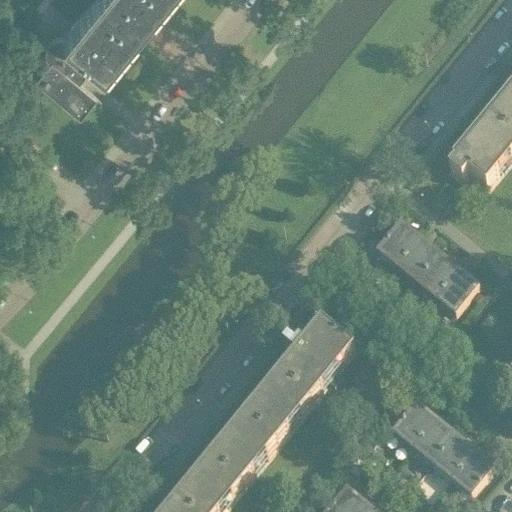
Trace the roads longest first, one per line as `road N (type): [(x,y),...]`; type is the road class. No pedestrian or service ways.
road 1 (residential): [(93,511),(151,454),(511,15)]
road 2 (residential): [(259,0),(91,206)]
road 3 (residential): [(91,206),(0,312)]
